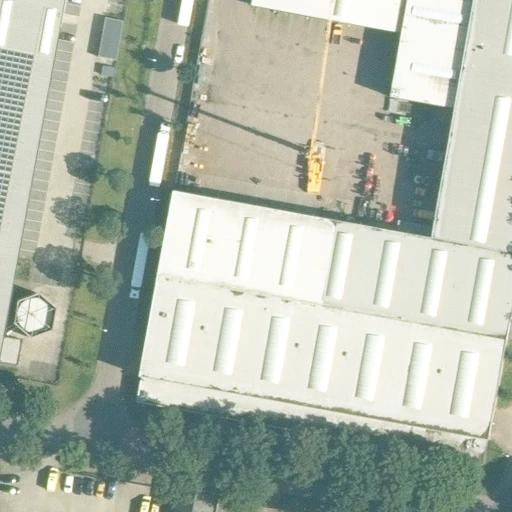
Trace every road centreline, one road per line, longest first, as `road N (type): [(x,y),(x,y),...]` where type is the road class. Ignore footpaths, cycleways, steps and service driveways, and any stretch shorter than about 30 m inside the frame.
road 1 (unclassified): [(96,445),(178,0)]
road 2 (unclassified): [(461,511),(96,445)]
